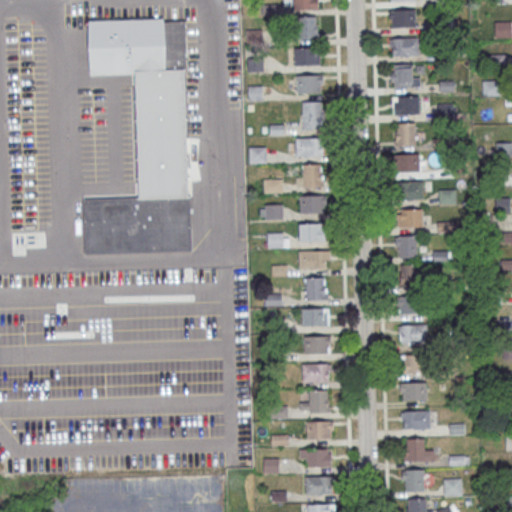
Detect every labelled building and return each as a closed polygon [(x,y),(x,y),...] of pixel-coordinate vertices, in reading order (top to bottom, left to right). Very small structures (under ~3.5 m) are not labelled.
[(292,0),(293,10),(319,9),(318,0),(292,0)] [(389,9),(389,19),(391,19),(391,27),(415,26),(415,8),(389,9)] [(86,254),(85,199),(137,198),(134,74),(88,75),(87,22),(132,20),(132,10),(186,12),(187,77),(204,76),(204,93),(188,94),(192,251),(86,254)] [(299,39),(318,39),(318,16),(299,16),(299,39)] [(495,21),(511,21),(511,36),(495,37),(495,21)] [(392,37),(392,55),(419,54),(418,36),(392,37)] [(293,47),(294,65),(320,65),(320,46),(293,47)] [(420,75),(411,75),(411,64),(391,64),(391,87),(420,87),(420,75)] [(296,75),(297,93),(323,92),(322,74),(296,75)] [(483,80),(497,80),(498,95),(483,95),(483,80)] [(393,96),(393,114),(419,113),(419,95),(393,96)] [(322,101),(302,101),(302,128),(322,128),(322,101)] [(436,104),(452,103),(453,118),(437,119),(436,104)] [(395,145),(415,145),(415,122),(395,122),(395,145)] [(295,137),(296,155),(322,154),(321,136),(295,137)] [(496,142),(511,142),(511,156),(496,157),(496,142)] [(393,153),(394,172),(420,171),(419,152),(393,153)] [(302,176),(296,176),(296,186),(322,186),(322,163),(302,163),(302,176)] [(280,180),(264,180),(264,192),(280,192),(280,180)] [(396,181),(397,199),(423,198),(422,180),(396,181)] [(0,234),(26,234),(25,187),(0,187),(0,234)] [(439,189),(455,189),(455,204),(439,205),(439,189)] [(299,195),(300,213),(326,212),(325,194),(299,195)] [(493,197),(509,197),(509,212),(493,212),(493,197)] [(281,218),(281,204),(263,204),(263,211),(261,211),(261,218),(281,218)] [(396,209),(396,227),(422,226),(422,208),(396,209)] [(437,221),(456,221),(456,231),(437,232),(437,221)] [(298,223),(299,241),(325,240),(324,222),(298,223)] [(499,232),(511,231),(511,241),(499,242),(499,232)] [(417,257),(417,235),(396,235),(396,257),(417,257)] [(298,250),(299,268),(325,267),(324,249),(298,250)] [(433,250),(447,249),(447,260),(433,260),(433,250)] [(500,259),(511,258),(511,269),(501,269),(500,259)] [(420,264),(400,264),(400,287),(420,287),(420,264)] [(305,277),(305,299),(327,298),(327,293),(325,293),(324,277),(305,277)] [(398,314),(426,314),(426,296),(398,296),(398,314)] [(302,308),(303,326),(329,325),(328,307),(302,308)] [(497,321),(511,321),(511,331),(498,332),(497,321)] [(426,324),(398,324),(398,343),(426,343),(426,324)] [(303,336),(304,354),(330,353),(329,335),(303,336)] [(502,346),(511,345),(511,358),(502,359),(502,346)] [(401,372),(426,372),(426,354),(401,354),(401,372)] [(302,363),(302,381),(328,381),(328,362),(302,363)] [(501,376),(511,375),(511,385),(501,386),(501,376)] [(399,382),(400,391),(402,391),(402,400),(426,399),(426,382),(399,382)] [(329,390),(310,390),(310,401),(299,401),(299,412),(329,412),(329,390)] [(401,410),(401,419),(404,419),(404,428),(429,427),(429,410),(401,410)] [(306,420),(307,439),(330,438),(330,429),(332,429),(332,420),(306,420)] [(449,424),(464,423),(464,433),(449,434),(449,424)] [(404,460),(433,460),(433,449),(423,449),(423,438),(404,438),(404,460)] [(307,466),(306,448),(327,447),(327,452),(330,452),(331,466),(307,466)] [(449,454),(464,454),(464,464),(449,465),(449,454)] [(423,491),(423,469),(402,469),(402,491),(423,491)] [(306,476),(306,494),(330,493),(330,485),(332,485),(332,475),(306,476)] [(443,478),(461,478),(461,494),(444,495),(443,478)] [(308,503),(308,511),(334,511),(334,503),(308,503)]
